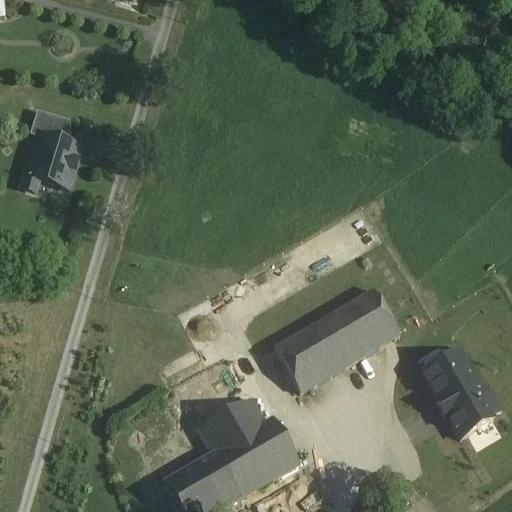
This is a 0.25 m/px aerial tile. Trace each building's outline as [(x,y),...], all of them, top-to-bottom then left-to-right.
[(63,123),(36,115),(29,138),(37,141),(37,139),(57,145),(63,123)] [(64,123),(57,145),(67,148),(70,139),(70,125),(64,123)] [(57,145),(37,139),(37,141),(25,180),(38,184),(68,194),(80,153),(67,148),(57,145)] [(38,184),(25,180),(21,192),(35,196),(38,184)] [(380,258),(259,329),(273,353),(373,295),(373,296),(394,284),(380,258)] [(183,280),(149,299),(164,327),(198,309),(193,298),(183,280)] [(420,328),(394,284),(373,296),(399,340),(420,328)] [(373,295),(273,353),(299,398),(399,340),(373,296),(373,295)] [(434,356),(406,372),(420,397),(448,380),(434,356)] [(265,427),(224,358),(171,389),(212,459),(240,505),(278,483),(300,470),(273,423),(265,427)] [(212,459),(164,487),(179,511),(228,511),(240,505),(212,459)] [(325,511),(300,470),(278,483),(294,511),(325,511)]
